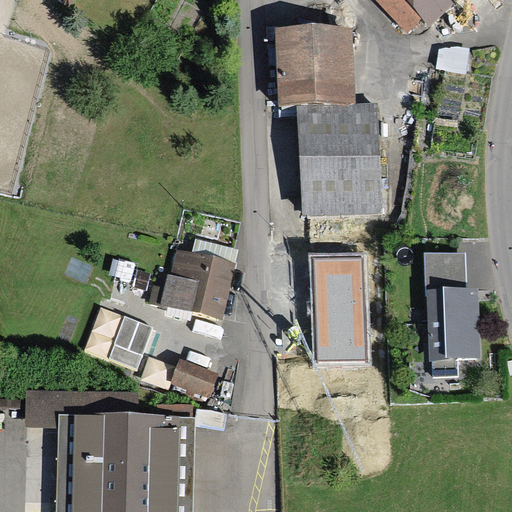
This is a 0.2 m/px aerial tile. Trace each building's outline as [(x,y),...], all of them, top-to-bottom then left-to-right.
[(379,0),(409,29),(422,16),(430,24),(453,0),(379,0)] [(378,104),(355,104),(352,28),(278,31),(280,104),(299,104),(304,217),(382,214),(380,146),(378,104)] [(234,264),(178,249),(164,305),(220,319),(234,264)] [(467,289),(466,254),(424,253),(424,298),(430,298),(431,359),(434,359),(434,377),(459,376),(458,361),(482,360),(481,290),(467,289)] [(365,258),(315,259),(316,309),(317,361),(368,360),(365,258)] [(150,327),(125,318),(111,358),(137,366),(150,327)] [(181,359),(172,386),(210,399),(219,373),(181,359)] [(58,428),(56,511),(192,511),(193,421),(136,420),(136,392),(27,391),(27,427),(58,428)]
